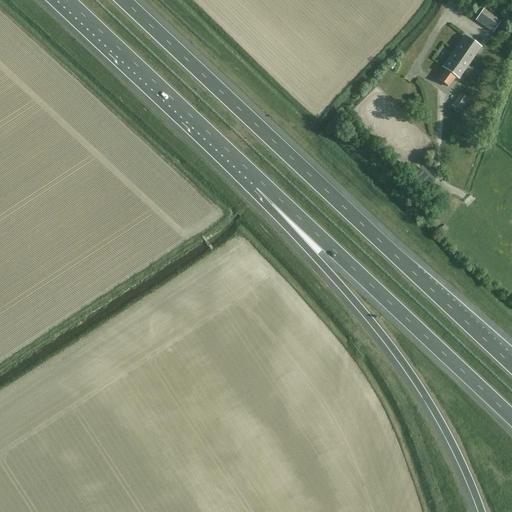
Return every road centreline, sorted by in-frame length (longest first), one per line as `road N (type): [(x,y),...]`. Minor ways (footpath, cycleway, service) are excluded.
road 1 (motorway): [(511,363),(124,0)]
road 2 (motorway): [(258,182),(414,376),(480,511)]
road 3 (motorway): [(258,182),(511,423)]
road 4 (motorway): [(65,0),(258,182)]
